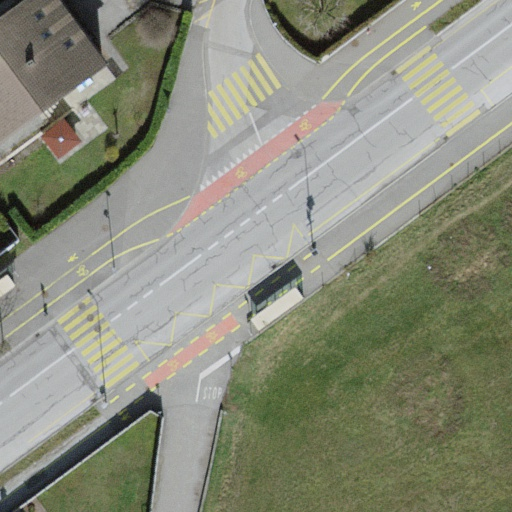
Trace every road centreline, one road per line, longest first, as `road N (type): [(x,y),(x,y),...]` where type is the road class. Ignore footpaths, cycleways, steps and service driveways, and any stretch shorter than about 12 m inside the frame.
road 1 (residential): [(511,26),(230,232)]
road 2 (residential): [(230,232),(0,400)]
road 3 (residential): [(176,511),(230,232)]
road 4 (residential): [(230,232),(232,0)]
